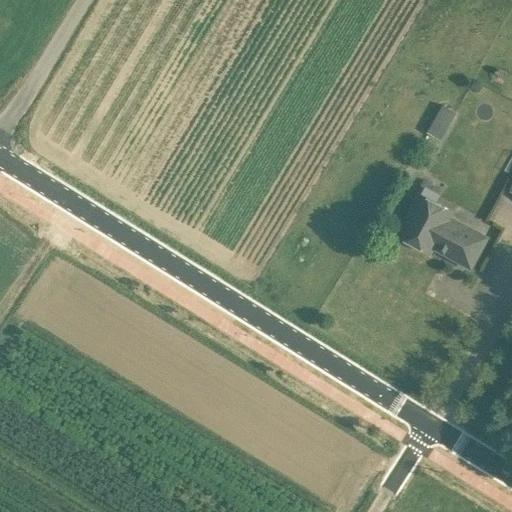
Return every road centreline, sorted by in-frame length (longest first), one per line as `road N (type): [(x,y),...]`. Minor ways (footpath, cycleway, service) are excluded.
road 1 (tertiary): [(430,425),(0,159)]
road 2 (unclassified): [(0,134),(81,0)]
